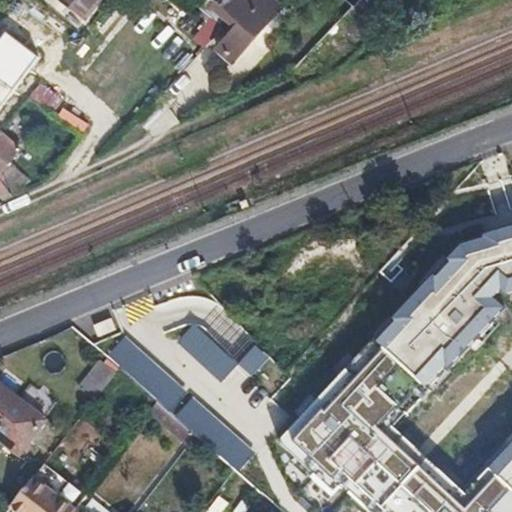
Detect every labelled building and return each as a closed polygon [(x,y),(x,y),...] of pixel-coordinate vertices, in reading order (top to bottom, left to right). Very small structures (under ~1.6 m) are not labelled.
[(61,0),(85,19),(100,0),(61,0)] [(240,24),(218,49),(233,63),(282,10),(271,0),(225,0),(219,7),(240,24)] [(363,0),(357,7),(370,19),(387,0),(363,0)] [(196,36),(207,46),(223,28),(213,18),(196,36)] [(44,80),(33,93),(35,95),(49,108),(61,95),(44,80)] [(49,108),(53,111),(64,97),(61,94),(61,95),(49,108)] [(20,112),(35,125),(49,108),(35,95),(20,112)] [(38,136),(65,161),(75,149),(85,137),(53,111),(49,108),(35,125),(42,132),(38,136)] [(1,132),(0,133),(0,195),(4,199),(17,192),(17,190),(13,183),(14,180),(21,171),(11,163),(11,160),(21,148),(1,132)] [(511,511),(511,222),(446,243),(265,436),(323,490),(334,478),(370,511),(511,511)] [(110,315),(90,325),(96,338),(116,328),(110,315)] [(190,323),(174,341),(218,382),(235,364),(190,323)] [(120,336),(104,354),(167,409),(183,391),(120,336)] [(255,348),(238,365),(270,395),(287,378),(255,348)] [(94,401),(115,374),(88,352),(66,377),(94,401)] [(53,426),(0,382),(0,441),(17,455),(30,440),(37,445),(53,426)] [(188,397),(172,416),(235,471),(251,452),(188,397)] [(85,447),(79,460),(94,468),(100,454),(85,447)] [(43,464),(32,477),(73,508),(75,506),(84,495),(43,464)] [(32,477),(9,507),(15,511),(70,511),(73,508),(32,477)] [(106,511),(84,495),(75,506),(82,511),(106,511)]
